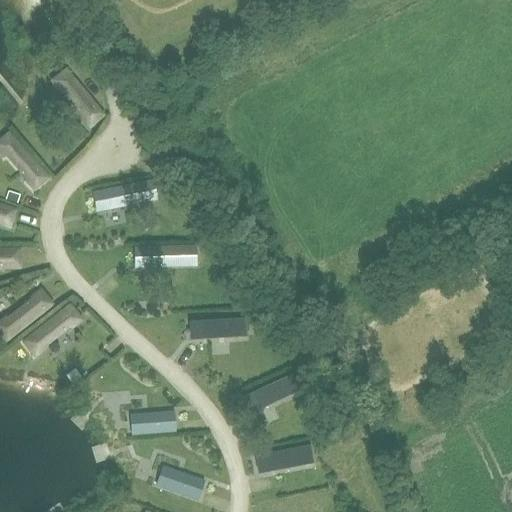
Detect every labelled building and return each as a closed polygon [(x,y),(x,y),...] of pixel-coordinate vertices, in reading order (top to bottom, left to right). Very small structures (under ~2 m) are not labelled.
[(93,134),(109,119),(71,70),(53,83),(65,97),(67,96),(86,120),(83,121),(93,134)] [(55,181),(14,136),(0,146),(0,152),(7,162),(10,160),(28,184),(25,187),(34,199),(55,181)] [(22,213),(0,204),(0,228),(16,235),(22,213)] [(195,247),(139,249),(140,268),(195,267),(195,247)] [(26,251),(0,251),(0,272),(11,273),(11,274),(27,273),(26,251)] [(0,322),(0,336),(2,336),(6,341),(49,307),(45,302),(47,300),(40,291),(30,299),(31,301),(7,320),(5,318),(0,322)] [(34,358),(46,348),(44,347),(69,327),(70,329),(80,321),(74,312),(71,314),(67,308),(22,343),(34,358)] [(200,322),(201,340),(246,338),(245,319),(200,322)] [(299,392),(292,377),(291,375),(250,394),(258,411),(270,405),(288,397),(299,392)] [(174,413),(139,415),(141,435),(175,433),(174,413)] [(309,445),(306,445),(265,453),(269,473),(313,464),(312,462),(309,445)] [(204,482),(172,471),(165,490),(197,501),(204,482)] [(343,511),(337,503),(323,511),(322,511),(343,511)]
